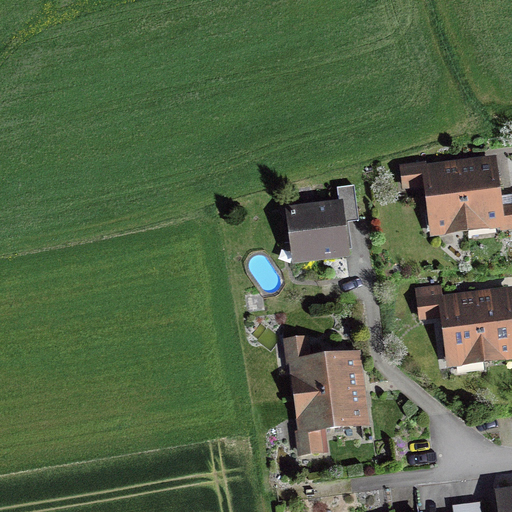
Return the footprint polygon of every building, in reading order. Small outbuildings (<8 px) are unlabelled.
[(423,188),(430,237),(500,228),(500,232),(511,230),(511,193),(511,194),(511,196),(501,197),(496,156),(471,159),(447,162),(426,164),(426,162),(398,165),(402,191),(423,188)] [(360,221),(355,185),(336,188),(338,201),(285,208),(292,265),(350,258),(349,251),(352,250),(352,247),(349,222),(360,221)] [(441,319),(447,368),(511,360),(511,287),(485,290),(466,293),(442,295),(441,285),(414,288),(419,322),(441,319)] [(325,433),(369,428),(366,400),(364,380),(360,352),(311,357),(309,336),(283,339),(286,366),(289,366),(297,432),(294,432),(297,457),(328,454),(325,433)] [(511,511),(511,488),(495,490),(497,511),(511,511)] [(452,511),(480,511),(480,503),(452,506),(452,511)]
